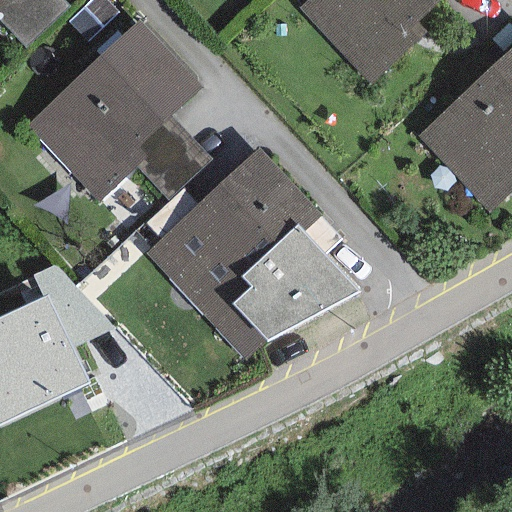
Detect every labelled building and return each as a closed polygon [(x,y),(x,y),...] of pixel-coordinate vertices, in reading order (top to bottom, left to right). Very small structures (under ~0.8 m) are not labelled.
[(68,6),(61,0),(0,0),(0,10),(0,21),(24,48),(68,6)] [(308,0),(297,10),(367,86),(425,33),(417,23),(441,0),(308,0)] [(202,89),(139,21),(26,125),(98,203),(135,168),(146,159),(136,148),(171,117),(202,89)] [(511,47),(416,137),(487,213),(511,189),(511,47)] [(212,162),(171,117),(136,148),(146,159),(135,168),(167,203),(212,162)] [(321,216),(258,149),(144,255),(244,362),(267,341),(359,292),(303,234),(321,216)] [(53,266),(32,276),(41,299),(47,297),(74,348),(113,329),(53,266)] [(41,299),(0,318),(0,425),(89,383),(47,297),(41,299)]
